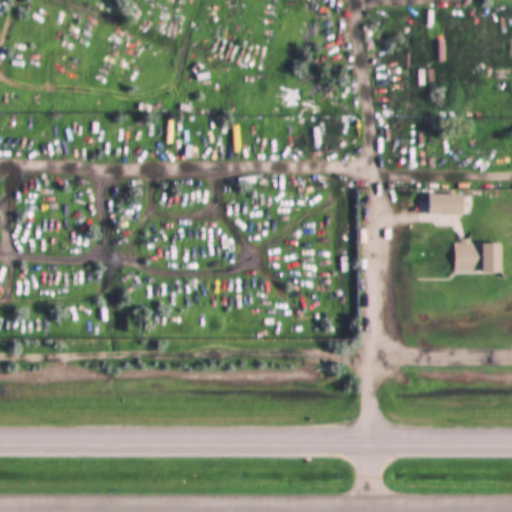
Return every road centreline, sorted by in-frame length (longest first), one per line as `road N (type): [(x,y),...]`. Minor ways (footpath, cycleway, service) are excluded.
road 1 (trunk): [(511,443),(0,442)]
road 2 (trunk): [(0,506),(511,507)]
road 3 (track): [(0,355),(511,354)]
